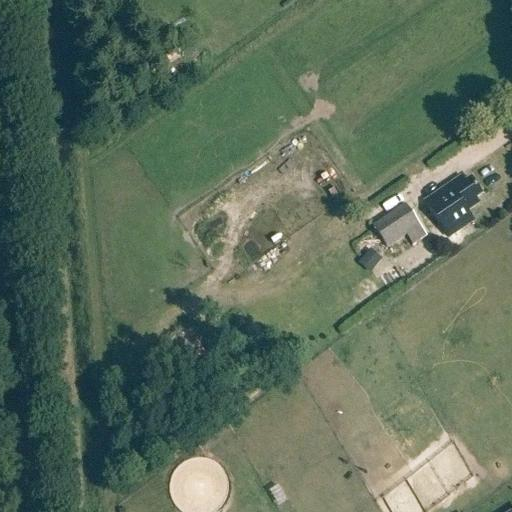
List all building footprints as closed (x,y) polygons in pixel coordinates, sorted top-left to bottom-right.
[(377,234),(388,251),(420,229),(436,219),(442,228),(479,205),(475,199),(481,196),(471,180),(465,184),(462,179),(424,203),(428,209),(413,218),(405,206),(373,227),(377,234)] [(403,263),(431,250),(426,240),(398,253),(403,263)] [(433,249),(397,269),(403,280),(439,260),(433,249)] [(387,290),(400,282),(392,270),(379,279),(387,290)] [(242,364),(264,349),(250,330),(229,345),(242,364)]
